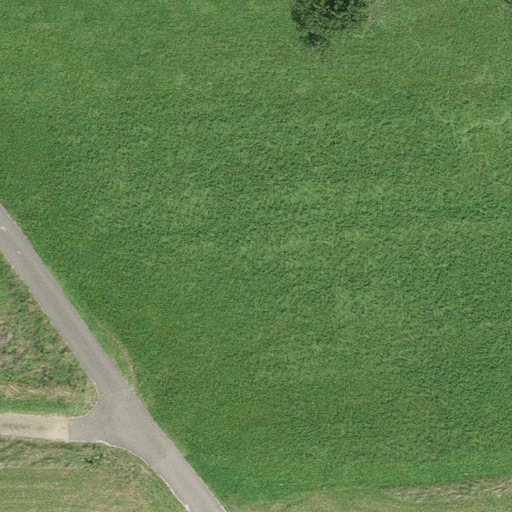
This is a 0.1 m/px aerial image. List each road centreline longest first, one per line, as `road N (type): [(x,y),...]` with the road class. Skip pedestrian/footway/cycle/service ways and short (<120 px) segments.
road 1 (track): [(0,247),(195,511)]
road 2 (track): [(126,421),(0,422)]
